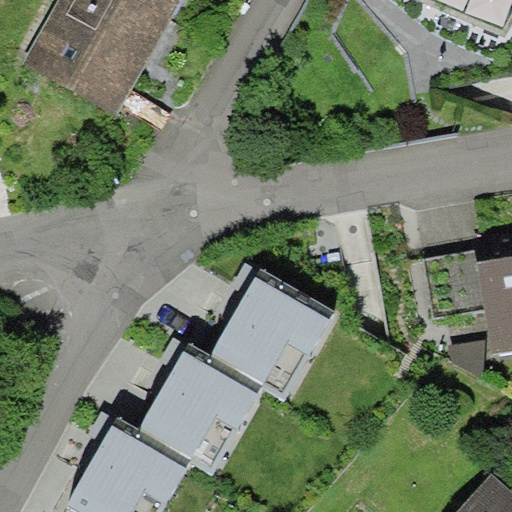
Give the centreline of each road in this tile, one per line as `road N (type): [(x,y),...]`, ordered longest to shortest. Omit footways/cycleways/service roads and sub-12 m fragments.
road 1 (residential): [(511,159),(136,225)]
road 2 (residential): [(0,491),(30,450),(136,225)]
road 3 (unclassified): [(136,225),(269,0)]
road 4 (residential): [(136,225),(0,248)]
